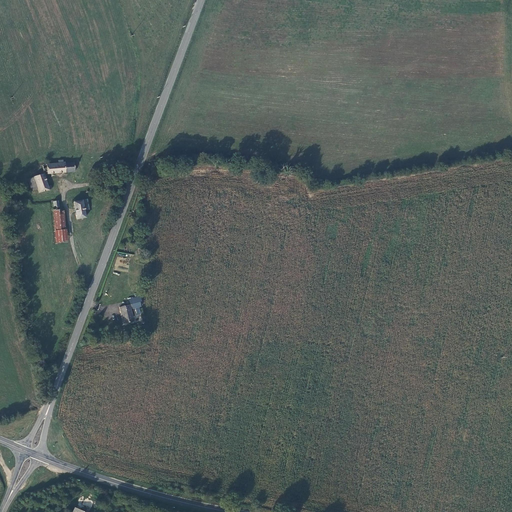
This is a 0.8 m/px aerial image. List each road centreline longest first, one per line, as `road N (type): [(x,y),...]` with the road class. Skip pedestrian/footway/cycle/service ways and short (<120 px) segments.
road 1 (tertiary): [(201,0),(49,405)]
road 2 (secondary): [(40,456),(230,511)]
